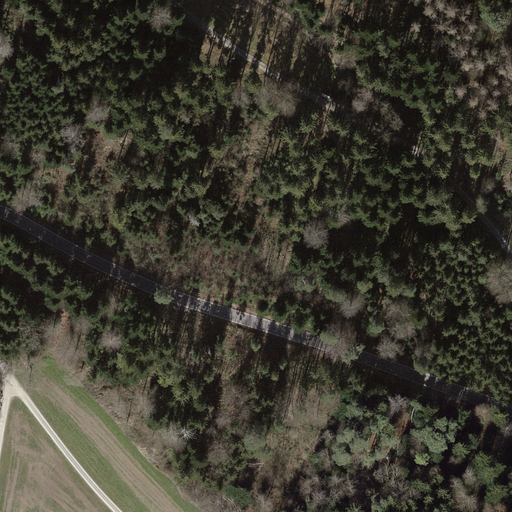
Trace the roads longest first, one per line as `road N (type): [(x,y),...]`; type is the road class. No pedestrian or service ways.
road 1 (unclassified): [(511,414),(177,298),(0,217)]
road 2 (track): [(173,0),(432,168),(511,254)]
road 3 (track): [(119,511),(9,377)]
